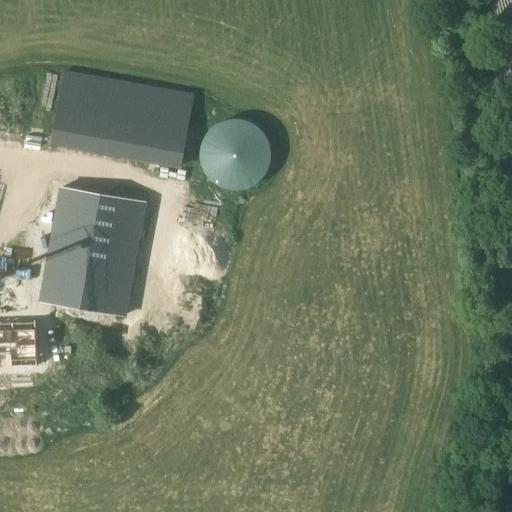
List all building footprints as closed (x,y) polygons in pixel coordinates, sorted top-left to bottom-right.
[(179,165),(192,95),(66,72),(54,143),(179,165)] [(236,189),(243,188),(249,187),(255,184),(260,180),(264,175),(268,169),(270,163),(271,157),(270,150),(269,144),(266,138),(263,133),(258,128),(253,125),(247,122),(240,121),(234,121),(227,122),(221,125),(216,128),(211,133),(207,138),(205,144),(203,150),(203,156),(204,163),(206,169),(209,175),(213,179),(218,183),(224,186),(230,188),(236,189)] [(144,186),(145,168),(120,168),(119,186),(144,186)] [(61,193),(42,300),(121,313),(140,206),(61,193)] [(31,318),(0,323),(0,366),(38,361),(31,318)]
